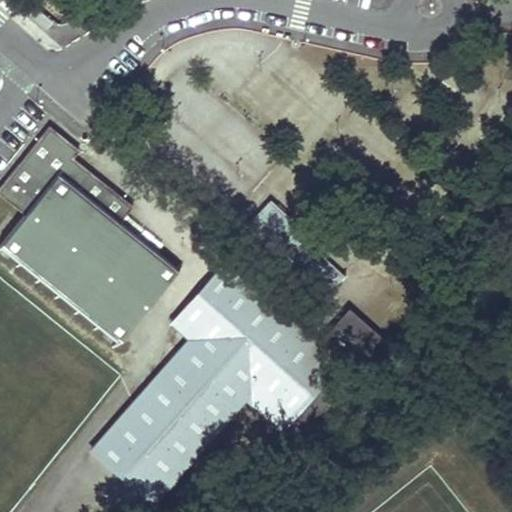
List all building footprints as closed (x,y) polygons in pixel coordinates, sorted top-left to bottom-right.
[(77,152),(48,129),(24,159),(28,162),(24,167),(22,171),(17,167),(0,188),(0,197),(25,218),(1,248),(117,341),(176,268),(119,222),(131,207),(72,159),(77,152)] [(291,259),(328,293),(343,276),(303,238),(305,237),(268,202),(248,223),(280,253),(277,256),(286,264),(291,259)] [(282,268),(319,302),(328,293),(291,259),(286,264),(282,268)] [(333,395),(349,376),(338,366),(321,351),(224,264),(174,321),(193,337),(95,449),(153,500),(251,388),(289,423),(322,385),(333,395)] [(395,291),(347,342),(366,359),(417,308),(395,291)] [(334,336),(321,351),(338,366),(349,376),(363,361),(334,336)]
